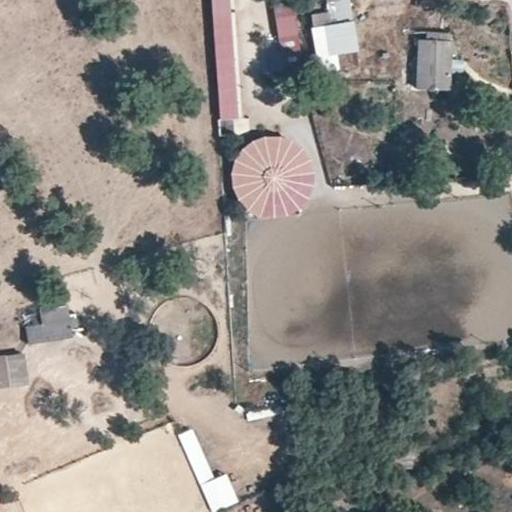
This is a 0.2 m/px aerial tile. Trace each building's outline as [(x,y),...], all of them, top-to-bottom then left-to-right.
[(233,0),(211,0),(220,118),(241,116),(233,0)] [(291,0),(271,0),(282,77),(305,74),(300,33),(315,31),(320,65),(360,59),(352,0),(309,0),(310,3),(293,5),(291,0)] [(445,37),(412,37),(411,87),(445,87),(445,37)] [(243,138),(233,211),(308,222),(319,148),(243,138)] [(330,174),(316,176),(320,203),(364,197),(360,169),(348,171),(346,158),(328,161),(330,174)] [(61,343),(60,312),(35,314),(36,330),(23,331),(24,345),(61,343)] [(18,360),(0,360),(0,388),(19,388),(18,360)] [(228,474),(214,480),(193,431),(180,436),(212,511),(219,511),(240,503),(228,474)]
